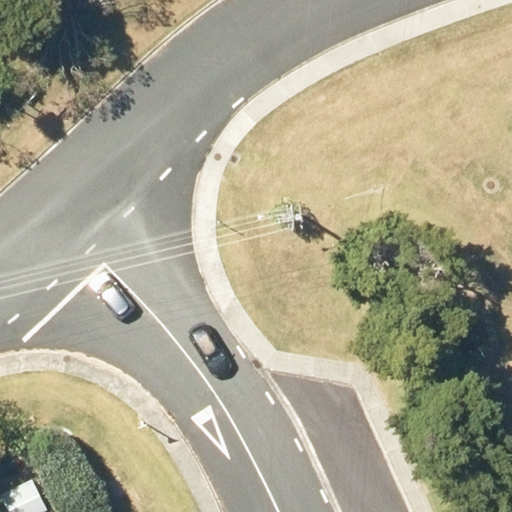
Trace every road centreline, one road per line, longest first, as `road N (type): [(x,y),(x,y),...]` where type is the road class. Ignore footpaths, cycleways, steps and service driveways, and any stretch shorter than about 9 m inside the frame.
road 1 (residential): [(281,511),(200,367),(115,269),(50,218)]
road 2 (secondary): [(50,218),(214,58),(308,0)]
